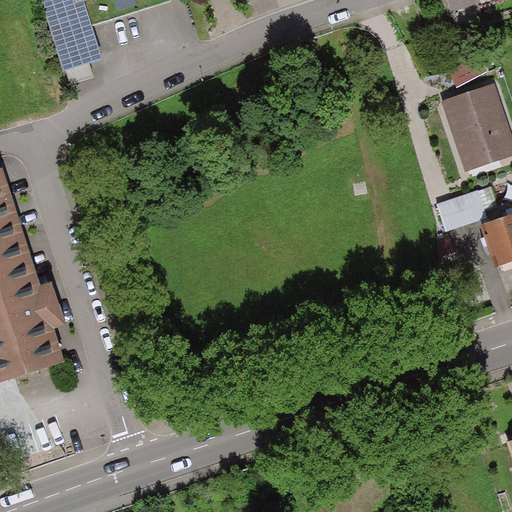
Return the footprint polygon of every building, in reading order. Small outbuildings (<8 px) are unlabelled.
[(59,0),(47,4),(67,66),(98,56),(88,25),(79,0),(59,0)] [(79,0),(88,25),(168,0),(79,0)] [(480,57),(452,72),(458,85),(487,70),(480,57)] [(511,149),(492,89),(449,103),(470,167),(511,152),(511,149)] [(0,177),(0,376),(58,358),(48,328),(37,292),(33,280),(56,273),(44,234),(31,192),(7,199),(0,177)] [(478,191),(438,204),(447,232),(487,219),(478,191)] [(511,217),(485,226),(498,266),(503,264),(504,269),(511,266),(511,208),(508,210),(511,217)]
